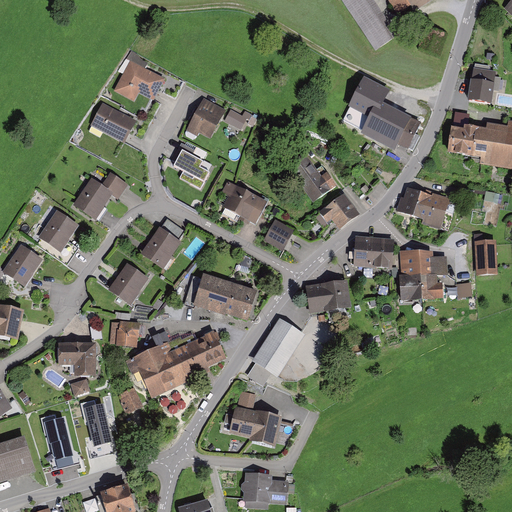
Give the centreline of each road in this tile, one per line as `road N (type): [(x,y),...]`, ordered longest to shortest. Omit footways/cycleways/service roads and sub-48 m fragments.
road 1 (residential): [(300,276),(173,208),(141,210),(82,282),(57,328),(0,367)]
road 2 (track): [(442,103),(349,66),(252,10),(162,9),(128,0)]
road 3 (unclassified): [(300,276),(383,207),(414,167),(475,0)]
road 4 (unclassified): [(178,460),(261,323),(300,276)]
road 5 (residential): [(178,460),(0,509)]
road 6 (residential): [(178,460),(287,464),(314,416)]
